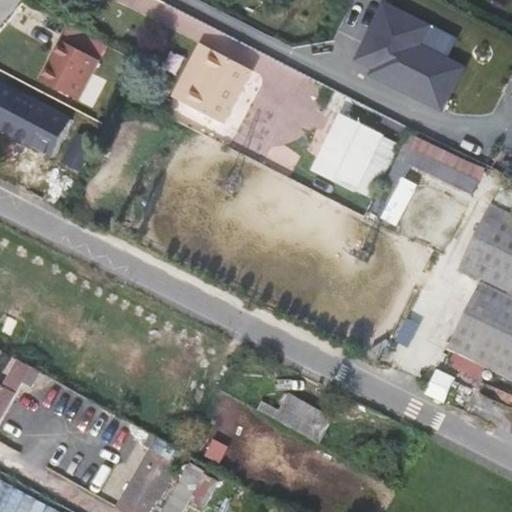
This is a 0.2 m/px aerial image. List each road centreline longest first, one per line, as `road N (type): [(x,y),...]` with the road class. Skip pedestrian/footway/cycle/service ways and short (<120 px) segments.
road 1 (residential): [(0,202),(511,458)]
road 2 (unknown): [(144,0),(511,149)]
